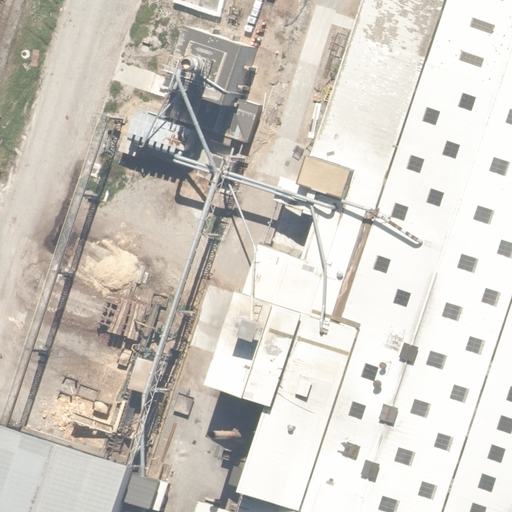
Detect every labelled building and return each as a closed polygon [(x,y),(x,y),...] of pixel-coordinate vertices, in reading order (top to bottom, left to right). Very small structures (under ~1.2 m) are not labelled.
[(228,0),(176,0),(171,18),(218,32),(228,0)] [(208,479),(197,511),(511,511),(511,0),(370,0),(242,379),(283,393),(249,493),(208,479)] [(148,313),(122,304),(110,338),(137,347),(148,313)] [(168,369),(135,357),(125,386),(157,398),(168,369)] [(222,414),(180,401),(166,447),(208,460),(222,414)] [(160,511),(175,470),(34,422),(3,511),(160,511)]
